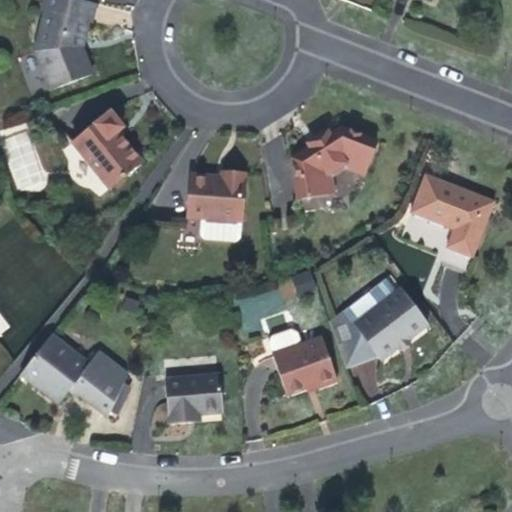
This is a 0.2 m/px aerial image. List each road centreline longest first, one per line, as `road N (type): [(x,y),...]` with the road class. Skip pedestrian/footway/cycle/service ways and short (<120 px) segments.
road 1 (residential): [(2,475),(59,470),(203,483),(400,437),(501,398)]
road 2 (residential): [(182,0),(163,26),(173,79),(217,110),(270,101),(301,43)]
road 3 (residential): [(511,122),(301,43)]
